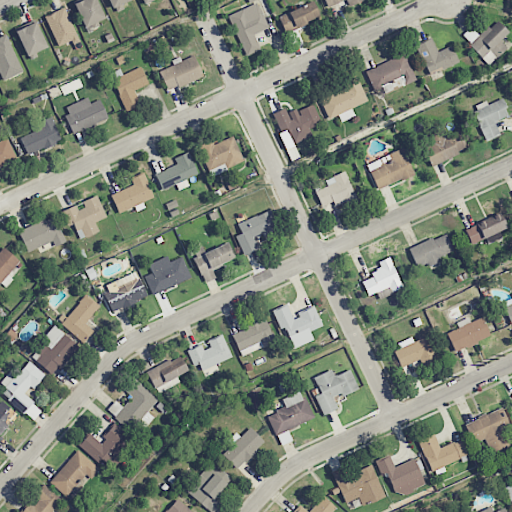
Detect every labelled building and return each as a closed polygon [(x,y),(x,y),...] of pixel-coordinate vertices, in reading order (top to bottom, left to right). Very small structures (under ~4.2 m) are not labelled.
[(104,20),(97,0),(80,0),(74,2),(83,27),(104,20)] [(108,0),(113,10),(131,1),(131,0),(108,0)] [(285,32),(321,16),(314,0),(278,17),(285,32)] [(323,0),(327,8),(343,0),(346,0),(349,7),(364,0),(323,0)] [(268,28),(258,3),(228,14),(244,56),(260,50),(254,33),(268,28)] [(58,47),(78,38),(65,7),(45,17),(58,47)] [(488,65),(507,48),(500,40),(509,32),(497,19),(479,36),(471,26),(461,35),(488,65)] [(47,48),(36,22),(16,30),(26,56),(47,48)] [(0,39),(0,75),(2,80),(22,72),(8,36),(0,39)] [(428,74),(458,62),(451,46),(437,52),(432,38),(416,45),(428,74)] [(167,91),(203,77),(195,55),(180,61),(159,69),(167,91)] [(148,84),(141,66),(122,75),(120,69),(109,73),(126,111),(140,105),(134,91),(148,84)] [(368,101),(358,78),(318,97),(328,119),(338,115),(341,122),(355,116),(352,108),(368,101)] [(63,108),(74,133),(108,119),(100,99),(90,103),(88,97),(63,108)] [(500,135),(494,121),(509,116),(502,98),(487,104),(486,100),(472,106),(486,141),(500,135)] [(272,113),(280,132),(287,130),(290,137),(322,124),(313,103),(288,114),(285,108),(272,113)] [(20,137),(26,154),(61,142),(53,117),(33,124),(35,132),(20,137)] [(445,136),(442,130),(431,135),(434,143),(423,148),(431,166),(467,149),(458,130),(445,136)] [(244,161),(232,136),(213,144),(211,140),(197,146),(211,176),(244,161)] [(0,166),(17,159),(8,138),(0,140),(0,166)] [(377,190),(414,174),(403,148),(366,164),(377,190)] [(174,158),(177,164),(154,173),(161,191),(176,185),(178,190),(189,186),(186,179),(198,174),(189,152),(174,158)] [(328,186),(315,191),(321,206),(333,202),(335,207),(356,199),(346,171),(325,179),(328,186)] [(133,185),(110,195),(118,213),(134,207),(136,211),(145,207),(142,202),(154,197),(144,173),(130,178),(133,185)] [(79,203),(79,204),(61,211),(68,226),(74,224),(80,240),(99,231),(95,222),(107,217),(97,195),(79,203)] [(237,223),(241,234),(236,236),(243,255),(261,248),(257,238),(275,230),(268,211),(237,223)] [(464,226),(469,242),(506,231),(501,214),(464,226)] [(26,251),(53,242),(54,245),(64,242),(55,217),(19,229),(26,251)] [(408,249),(417,269),(455,252),(445,232),(408,249)] [(193,255),(200,272),(235,258),(228,241),(193,255)] [(0,286),(3,290),(11,281),(6,277),(20,260),(3,247),(0,250),(0,286)] [(152,295),(191,278),(182,256),(169,262),(167,256),(148,264),(152,273),(144,276),(152,295)] [(368,296),(377,292),(379,298),(403,288),(390,257),(378,262),(381,268),(371,272),(373,277),(362,281),(368,296)] [(147,296),(139,277),(127,283),(125,279),(102,289),(112,312),(147,296)] [(83,343),(94,332),(85,323),(100,306),(86,293),(60,322),(83,343)] [(511,295),(499,300),(510,326),(511,324),(511,295)] [(315,307),(291,316),(287,305),(275,309),(289,348),(307,341),(304,333),(322,326),(315,307)] [(490,337),(482,317),(469,322),(467,318),(456,322),(458,328),(446,332),(453,351),(490,337)] [(231,334),(242,357),(275,341),(265,318),(231,334)] [(52,375),(78,346),(55,326),(29,354),(52,375)] [(232,358),(222,335),(208,341),(211,347),(203,350),(201,345),(189,350),(198,372),(232,358)] [(392,348),(400,368),(421,359),(424,365),(436,360),(426,337),(414,342),(412,339),(392,348)] [(188,370),(180,355),(147,372),(158,394),(177,384),(173,378),(188,370)] [(26,395),(44,375),(29,361),(13,378),(8,373),(0,382),(0,389),(24,412),(33,401),(26,395)] [(323,415),(337,409),(333,398),(358,388),(350,369),(334,376),(331,369),(313,377),(317,388),(312,390),(323,415)] [(124,389),(132,397),(123,407),(116,400),(107,410),(131,433),(137,426),(142,431),(155,418),(148,411),(159,400),(135,378),(124,389)] [(282,398),(285,408),(267,414),(274,434),(313,420),(302,391),(282,398)] [(0,433),(17,414),(0,400),(0,433)] [(464,424),(473,444),(485,439),(493,456),(510,449),(503,430),(510,427),(502,408),(464,424)] [(79,444),(104,467),(131,438),(116,424),(99,442),(90,433),(79,444)] [(265,441),(250,427),(240,437),(235,433),(227,441),(231,445),(222,454),(238,469),(265,441)] [(418,441),(431,471),(469,456),(462,439),(440,448),(434,434),(418,441)] [(86,474),(90,478),(99,469),(78,450),(49,482),(66,497),(86,474)] [(414,458),(394,467),(389,456),(378,461),(395,498),(425,484),(418,468),(414,458)] [(186,490),(209,511),(217,511),(222,507),(213,499),(231,479),(212,461),(186,490)] [(345,503),(359,497),(362,506),(385,497),(372,466),(347,477),(343,466),(332,471),(345,503)] [(52,511),(62,502),(44,486),(34,496),(36,498),(23,511),(52,511)] [(292,511),(332,511),(336,508),(323,496),(307,511),(299,504),(292,511)] [(192,511),(176,497),(162,511),(192,511)]
